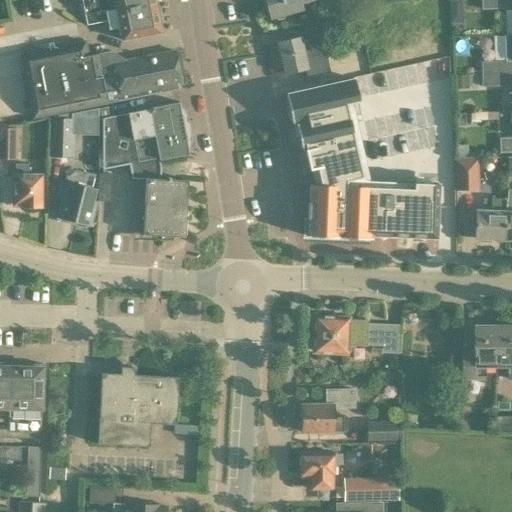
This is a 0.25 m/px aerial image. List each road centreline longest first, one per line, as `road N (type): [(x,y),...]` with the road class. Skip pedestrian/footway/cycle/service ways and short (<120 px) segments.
road 1 (tertiary): [(244,280),(201,0)]
road 2 (residential): [(244,280),(511,289)]
road 3 (residential): [(244,280),(88,277),(0,254)]
road 4 (tertiary): [(237,511),(244,280)]
